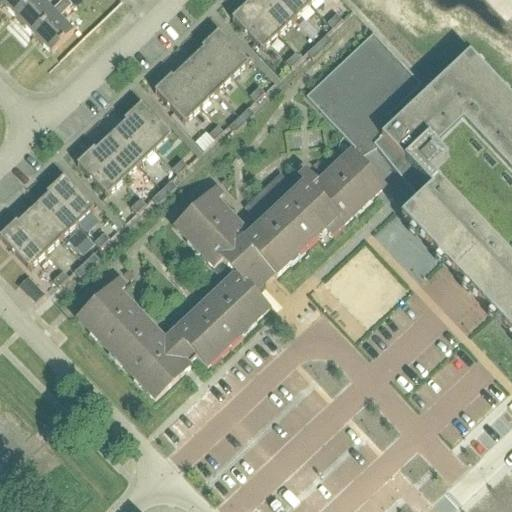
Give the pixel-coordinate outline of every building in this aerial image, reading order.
[(36,0),(1,0),(0,1),(0,4),(16,20),(36,0)] [(55,17),(52,14),(41,3),(43,0),(36,0),(16,20),(33,38),(55,17)] [(250,10),(279,40),(294,25),(270,0),(260,0),(250,9),(250,10)] [(270,0),(294,25),(310,11),(299,0),(270,0)] [(299,0),(310,11),(321,0),(299,0)] [(55,17),(33,38),(51,57),(73,35),(59,21),(72,8),(65,1),(52,14),(55,17)] [(262,56),(279,40),(250,10),(250,9),(249,7),(232,23),(262,56)] [(342,25),(337,19),(327,28),(332,34),(342,25)] [(204,53),(232,83),(249,68),(218,36),(201,52),(203,54),(204,53)] [(306,102),(355,154),(356,153),(362,160),(358,163),(360,164),(375,150),(420,206),(402,224),(481,308),(511,340),(511,103),(471,60),(469,59),(397,128),(389,120),(422,90),(373,39),(306,102)] [(317,49),(322,55),(332,46),(326,40),(317,49)] [(313,64),(322,55),(317,49),(307,58),(313,64)] [(217,98),(232,83),(204,53),(203,54),(188,68),(217,98)] [(301,64),(295,58),(286,67),(291,73),(301,64)] [(172,83),(201,113),(217,98),(188,68),(173,82),(172,83)] [(185,128),(201,113),(172,83),(173,82),(171,80),(154,96),(185,128)] [(265,98),(259,92),(249,102),(255,107),(265,98)] [(124,125),(126,127),(126,126),(155,156),(171,141),(141,109),(124,125)] [(239,122),(245,128),(254,119),(249,113),(239,122)] [(235,137),(245,128),(239,122),(230,131),(235,137)] [(139,171),(155,156),(126,126),(126,127),(111,141),(139,171)] [(224,137),(218,131),(208,140),(214,146),(224,137)] [(124,186),(139,171),(111,141),(95,155),(95,156),(124,186)] [(191,373),(188,370),(197,361),(208,373),(270,315),(248,291),(256,284),(266,285),(273,278),(277,283),(326,237),(332,243),(386,192),(360,164),(358,163),(362,160),(356,153),(355,154),(318,189),(307,178),(300,184),(305,190),(298,196),(281,179),(245,213),(262,230),(250,241),(217,205),(223,200),(217,193),(175,232),(214,274),(223,266),(236,280),(206,308),(165,346),(119,297),(125,292),(119,285),(77,324),(155,407),(191,373)] [(94,153),(77,169),(107,201),(124,186),(95,156),(95,155),(94,153)] [(187,171),(182,165),(172,174),(177,180),(187,171)] [(49,199),(78,229),(94,214),(64,182),(47,198),(48,199),(49,199)] [(162,195),(167,201),(177,192),(171,186),(162,195)] [(158,210),(167,201),(162,195),(152,204),(158,210)] [(62,244),(78,229),(49,199),(48,199),(33,214),(62,244)] [(146,210),(141,204),(131,213),(136,219),(146,210)] [(17,228),(46,259),(62,244),(33,214),(18,228),(17,228)] [(0,242),(30,274),(46,259),(17,228),(18,228),(16,226),(0,241),(0,242)] [(79,234),(67,245),(82,260),(94,249),(79,234)] [(110,244),(104,238),(95,247),(100,253),(110,244)] [(84,268),(90,274),(99,265),(94,259),(84,268)] [(90,274),(84,268),(75,277),(80,283),(90,274)] [(59,292),(69,283),(63,277),(54,286),(59,292)] [(36,291),(27,299),(35,308),(44,300),(36,291)]
